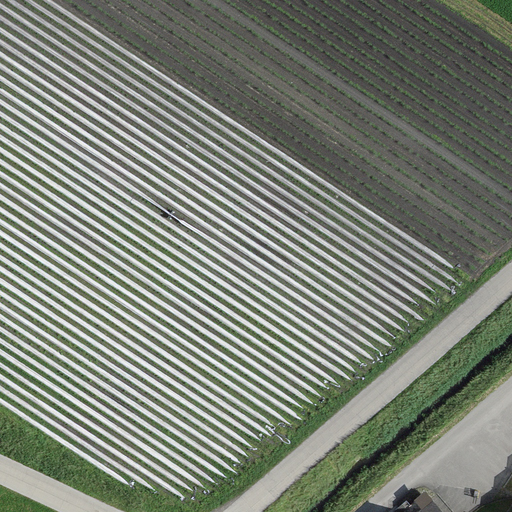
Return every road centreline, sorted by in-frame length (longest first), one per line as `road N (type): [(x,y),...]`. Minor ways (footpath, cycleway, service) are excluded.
road 1 (track): [(511,275),(240,511)]
road 2 (track): [(511,387),(370,511)]
